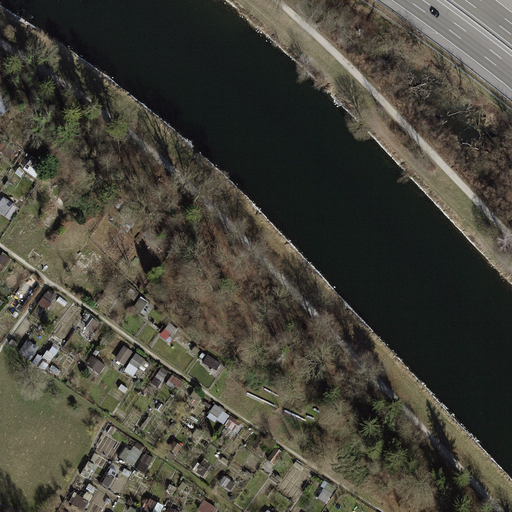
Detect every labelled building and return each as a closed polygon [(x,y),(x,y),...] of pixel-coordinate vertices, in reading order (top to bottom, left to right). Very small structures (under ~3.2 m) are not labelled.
[(4,198),(0,205),(0,212),(12,219),(19,206),(4,198)] [(50,217),(58,222),(65,209),(57,205),(50,217)] [(135,308),(149,317),(156,306),(142,297),(135,308)] [(92,339),(101,322),(86,315),(78,332),(92,339)] [(170,324),(163,337),(175,343),(182,331),(170,324)] [(21,353),(32,358),(37,348),(26,343),(21,353)] [(53,362),(61,346),(54,343),(46,358),(53,362)] [(125,366),(134,351),(125,346),(116,361),(125,366)] [(138,354),(127,370),(140,379),(152,363),(138,354)] [(209,356),(204,363),(221,373),(226,366),(209,356)] [(101,373),(106,365),(94,357),(89,365),(101,373)] [(209,416),(225,426),(232,415),(216,405),(209,416)] [(232,416),(223,431),(234,438),(243,423),(232,416)] [(136,466),(142,454),(127,446),(121,458),(136,466)] [(278,465),(283,451),(275,448),(270,462),(278,465)] [(147,474),(155,457),(144,452),(136,468),(147,474)] [(330,483),(320,498),(328,503),(338,488),(330,483)] [(86,510),(90,502),(78,495),(73,503),(86,510)] [(149,511),(161,511),(165,506),(151,499),(146,510),(149,511)] [(200,511),(217,511),(219,509),(206,501),(200,511)]
